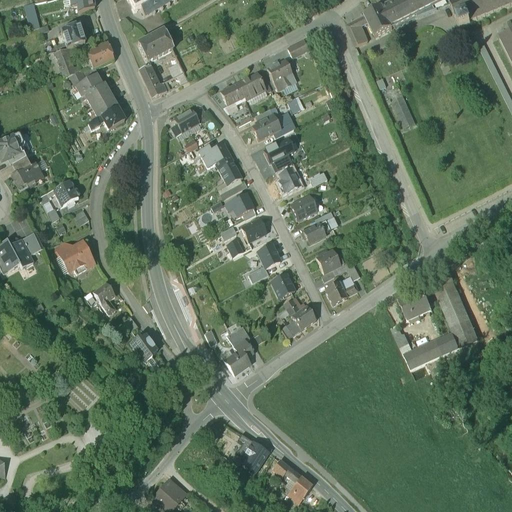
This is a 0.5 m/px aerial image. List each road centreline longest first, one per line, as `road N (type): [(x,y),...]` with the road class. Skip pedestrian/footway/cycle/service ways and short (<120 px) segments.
road 1 (residential): [(145,113),(107,162),(96,223),(106,256),(181,378),(193,428)]
road 2 (tertiary): [(145,113),(158,275),(178,331),(226,399)]
road 3 (residential): [(191,88),(228,126),(330,327)]
road 4 (residential): [(433,253),(330,17)]
road 5 (tertiary): [(226,399),(351,511)]
road 6 (residential): [(191,88),(330,17)]
road 7 (residential): [(330,327),(433,253)]
road 8 (residential): [(226,399),(330,327)]
road 9 (tertiary): [(102,0),(145,113)]
